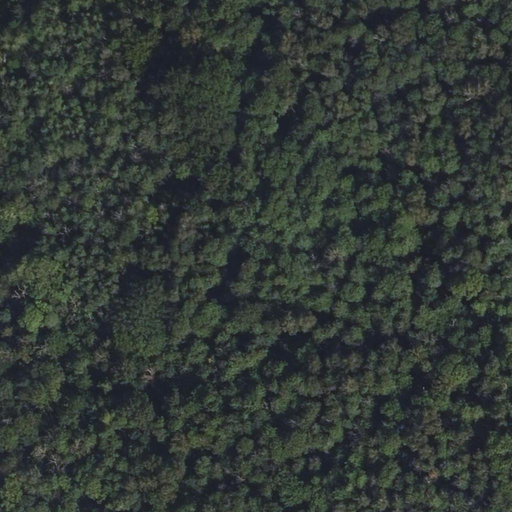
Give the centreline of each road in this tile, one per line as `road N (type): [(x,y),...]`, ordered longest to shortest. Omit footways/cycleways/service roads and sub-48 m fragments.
road 1 (unknown): [(251,122),(161,511)]
road 2 (unknown): [(511,201),(354,168),(305,106)]
